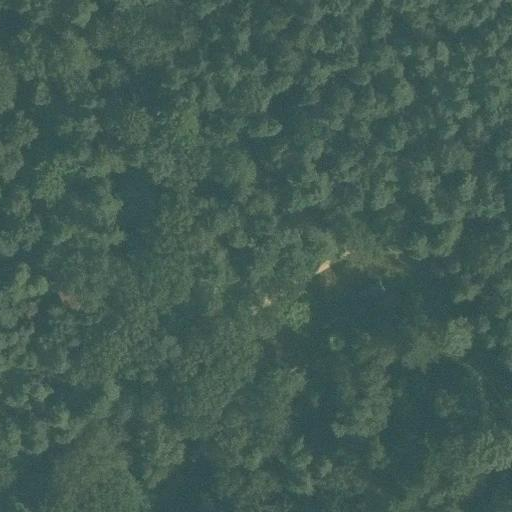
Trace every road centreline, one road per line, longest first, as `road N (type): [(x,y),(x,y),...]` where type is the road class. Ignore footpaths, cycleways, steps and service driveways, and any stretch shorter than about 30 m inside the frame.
road 1 (track): [(368,235),(187,353),(0,510)]
road 2 (track): [(368,235),(121,29),(62,0)]
road 3 (track): [(511,396),(417,275),(368,235)]
road 4 (track): [(511,92),(436,157),(368,235)]
